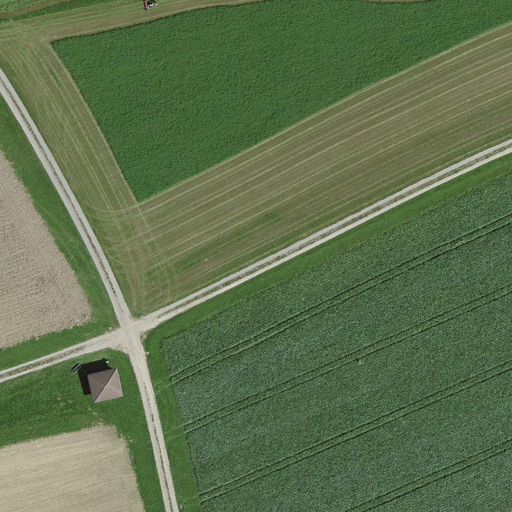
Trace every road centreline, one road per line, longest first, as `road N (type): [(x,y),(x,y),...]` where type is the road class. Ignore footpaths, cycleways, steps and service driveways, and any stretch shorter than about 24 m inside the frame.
road 1 (track): [(0,380),(134,330),(511,152)]
road 2 (track): [(0,83),(134,330),(173,511)]
